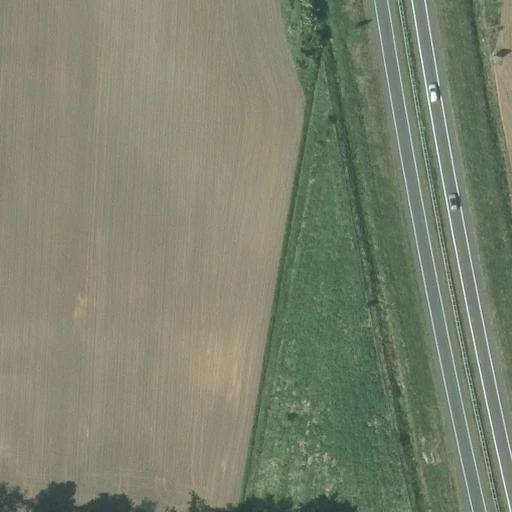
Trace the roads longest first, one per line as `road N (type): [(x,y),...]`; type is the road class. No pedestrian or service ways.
road 1 (trunk): [(382,0),(481,511)]
road 2 (trunk): [(511,491),(418,0)]
